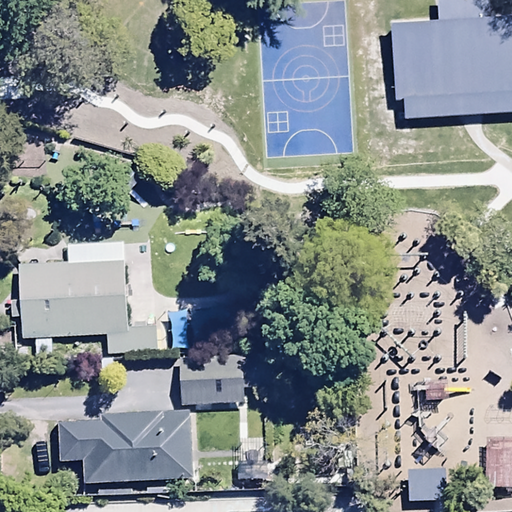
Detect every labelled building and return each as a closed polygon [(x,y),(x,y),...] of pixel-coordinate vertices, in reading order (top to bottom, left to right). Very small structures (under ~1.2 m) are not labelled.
[(133,269),(21,272),(22,353),(118,351),(118,374),(169,373),(169,342),(135,343),(133,269)] [(177,358),(181,408),(244,405),(244,388),(266,387),(265,354),(177,358)] [(207,430),(77,433),(79,497),(208,495),(207,430)] [(483,489),(511,489),(511,434),(483,434),(483,489)] [(264,440),(237,441),(237,481),(265,480),(264,440)]
